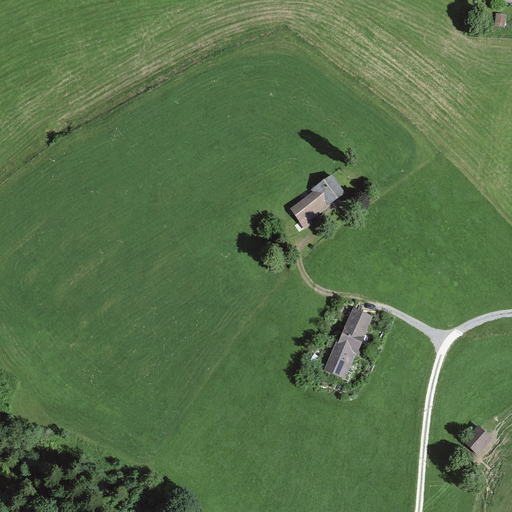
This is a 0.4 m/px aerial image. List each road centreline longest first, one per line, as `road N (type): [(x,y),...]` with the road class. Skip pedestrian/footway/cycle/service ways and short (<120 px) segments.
road 1 (track): [(511,314),(491,315),(446,343),(433,377),(418,511)]
road 2 (track): [(446,343),(378,302),(307,281),(298,243)]
